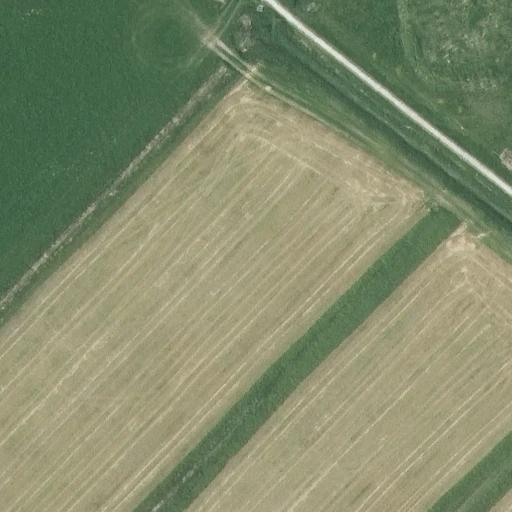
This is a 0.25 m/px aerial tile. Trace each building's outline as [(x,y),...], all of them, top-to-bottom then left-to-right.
[(402,0),(364,0),(349,16),(372,37),(405,3),(402,0)] [(472,34),(439,68),(462,90),(495,55),(472,34)] [(456,95),(448,104),(457,112),(465,104),(456,95)] [(295,105),(262,140),(285,161),(318,126),(295,105)] [(338,116),(344,121),(352,113),(346,107),(338,116)] [(239,128),(231,137),(239,145),(248,137),(239,128)] [(226,143),(193,178),(215,199),(248,164),(226,143)] [(256,145),(248,154),(256,162),(265,154),(256,145)] [(384,155),(376,164),(384,172),(393,163),(384,155)] [(376,164),(342,199),(365,220),(398,185),(376,164)] [(175,195),(142,230),(164,252),(198,217),(175,195)] [(119,219),(111,227),(120,236),(128,227),(119,219)] [(137,235),(128,244),(137,252),(145,244),(137,235)] [(114,241),(81,276),(104,297),(137,262),(114,241)] [(511,269),(495,253),(462,288),(485,310),(511,280),(511,269)] [(298,263),(264,297),(287,319),(320,284),(298,263)] [(64,294),(31,328),(54,350),(87,315),(64,294)] [(273,316),(265,325),(273,333),(282,325),(273,316)] [(9,317),(0,326),(9,334),(17,326),(9,317)] [(246,317),(212,352),(235,373),(268,338),(246,317)] [(369,331),(336,366),(359,387),(392,353),(369,331)] [(291,333),(282,341),(291,350),(299,341),(291,333)] [(26,334),(17,343),(26,351),(34,342),(26,334)] [(12,348),(0,360),(0,402),(1,404),(35,369),(12,348)] [(314,355),(305,363),(314,372),(322,363),(314,355)] [(189,358),(156,393),(179,415),(212,380),(189,358)] [(331,372),(323,380),(331,389),(340,380),(331,372)] [(308,377),(275,412),(298,433),(331,399),(308,377)] [(482,381),(449,415),(471,437),(504,402),(482,381)] [(129,404),(96,439),(118,461),(151,426),(129,404)] [(156,404),(147,412),(156,420),(164,412),(156,404)] [(174,420),(165,429),(174,437),(182,428),(174,420)] [(457,434),(449,443),(457,451),(466,442),(457,434)] [(270,435),(237,470),(259,492),(292,457),(270,435)] [(439,443),(405,478),(428,499),(461,464),(439,443)] [(475,451),(466,459),(475,468),(483,459),(475,451)] [(222,467),(214,476),(223,484),(231,475),(222,467)] [(511,486),(506,481),(498,490),(507,498),(511,492),(511,486)] [(240,484),(231,492),(240,501),(248,492),(240,484)] [(405,511),(388,496),(372,511),(405,511)] [(240,511),(226,498),(212,511),(240,511)]
